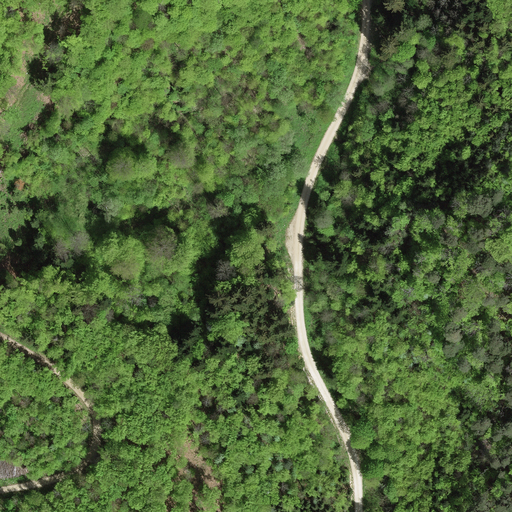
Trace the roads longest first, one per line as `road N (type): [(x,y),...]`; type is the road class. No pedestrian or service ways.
road 1 (track): [(358,511),(356,458),(304,349),(300,229),(312,171),(357,75),(363,0)]
road 2 (track): [(0,490),(62,475),(92,450),(96,431),(85,399),(0,335)]
road 3 (track): [(64,0),(0,140)]
